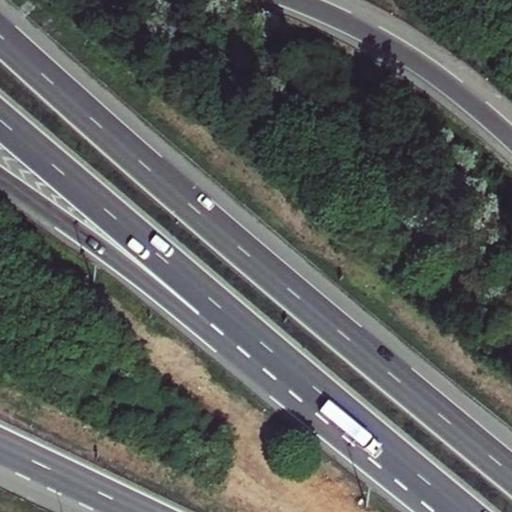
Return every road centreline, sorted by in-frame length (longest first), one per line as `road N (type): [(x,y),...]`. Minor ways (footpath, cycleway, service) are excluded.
road 1 (motorway): [(511,474),(0,36)]
road 2 (motorway): [(0,118),(467,511)]
road 3 (motorway): [(0,178),(116,259),(433,511)]
road 4 (trunk): [(511,137),(387,41),(298,0)]
road 5 (trunk): [(0,447),(137,511)]
